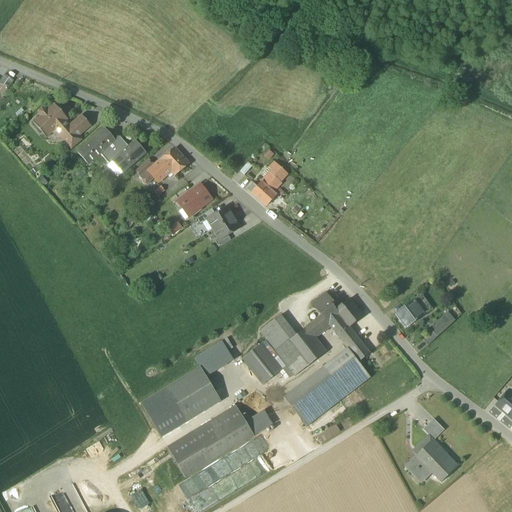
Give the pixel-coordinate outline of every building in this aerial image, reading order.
[(0,93),(2,95),(7,90),(13,81),(4,74),(0,80),(0,93)] [(61,136),(68,144),(71,142),(77,136),(90,125),(82,116),(69,127),(64,121),(67,119),(54,105),(47,111),(45,110),(42,109),(39,111),(39,114),(41,116),(33,123),(40,131),(44,128),(48,128),(52,132),(57,139),(61,136)] [(44,128),(40,131),(45,138),(52,132),(48,128),(44,128)] [(94,137),(102,146),(112,138),(104,129),(94,137)] [(71,142),(74,147),(81,141),(77,136),(71,142)] [(108,164),(114,160),(120,154),(118,151),(125,145),(119,137),(115,141),(112,138),(102,146),(94,137),(77,153),(88,166),(100,155),(108,164)] [(128,147),(125,145),(118,151),(120,154),(114,160),(124,172),(144,156),(133,143),(128,147)] [(147,172),(157,183),(170,172),(174,176),(188,164),(174,149),(160,160),(153,166),(146,171),(147,172)] [(135,171),(141,178),(147,172),(146,171),(153,166),(148,160),(135,171)] [(240,170),(245,174),(251,167),(246,163),(240,170)] [(261,182),(261,183),(272,193),(281,183),(280,182),(287,174),(274,163),(268,169),(271,171),(261,182)] [(261,183),(257,187),(252,193),(266,206),(275,195),(272,193),(261,183)] [(248,190),(252,193),(257,187),(253,184),(248,190)] [(210,200),(200,186),(188,195),(187,194),(178,200),(182,206),(181,207),(185,213),(186,211),(190,217),(199,210),(199,209),(210,200)] [(207,220),(213,230),(232,218),(226,208),(215,215),(207,220)] [(200,217),(203,223),(207,220),(215,215),(211,209),(200,217)] [(239,228),(232,218),(213,230),(219,240),(227,235),(239,228)] [(169,236),(181,228),(177,223),(166,232),(169,236)] [(215,242),(218,248),(230,240),(227,235),(219,240),(215,242)] [(337,336),(347,328),(333,311),(334,311),(332,308),(334,306),(325,294),(312,304),(321,316),(329,326),(337,336)] [(422,296),(412,301),(423,316),(432,310),(422,296)] [(349,300),(334,311),(333,311),(347,328),(348,327),(349,328),(362,317),(349,300)] [(405,328),(423,316),(412,301),(412,300),(394,314),(405,328)] [(429,333),(434,339),(455,320),(447,312),(427,331),(429,333)] [(259,332),(275,351),(289,341),(296,336),(280,316),(259,332)] [(303,330),(311,341),(329,326),(321,316),(303,330)] [(349,328),(348,327),(347,328),(337,336),(343,344),(354,335),(349,328)] [(296,336),(289,341),(308,366),(322,355),(311,341),(303,330),(296,336)] [(421,341),(426,347),(434,339),(429,333),(421,341)] [(343,344),(347,349),(358,363),(369,354),(354,335),(343,344)] [(295,377),(308,366),(289,341),(275,351),(295,377)] [(194,359),(199,368),(206,378),(233,361),(221,342),(194,359)] [(260,382),(262,385),(281,370),(261,344),(242,359),(260,382)] [(370,378),(358,363),(347,349),(323,368),(345,397),(370,378)] [(161,438),(220,402),(206,378),(199,368),(140,404),(161,438)] [(306,428),(345,397),(323,368),(283,398),(306,428)] [(511,393),(509,391),(496,405),(511,418),(511,393)] [(167,449),(185,478),(253,437),(271,426),(263,412),(245,422),(235,407),(167,449)] [(430,437),(433,441),(444,431),(433,420),(422,430),(430,437)] [(336,425),(317,437),(321,444),(340,432),(336,425)] [(406,467),(420,483),(430,473),(435,469),(444,479),(457,466),(441,449),(438,453),(429,444),(433,441),(430,437),(416,450),(420,454),(406,467)] [(441,449),(433,441),(429,444),(438,453),(441,449)] [(435,469),(430,473),(440,483),(444,479),(435,469)]
